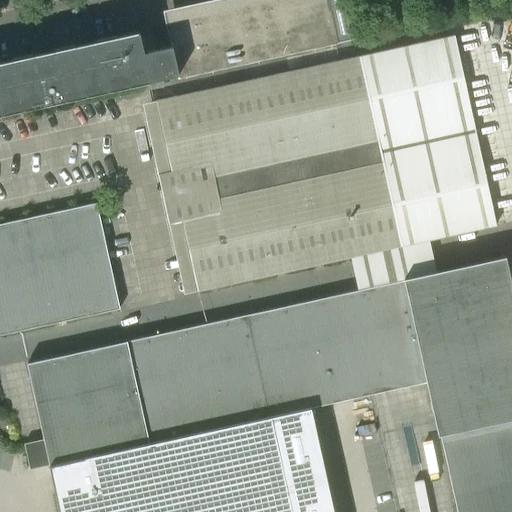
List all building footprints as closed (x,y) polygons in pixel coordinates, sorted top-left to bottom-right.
[(0,114),(149,82),(178,75),(178,78),(356,39),(347,0),(276,0),(166,24),(171,46),(143,52),(139,33),(138,34),(138,33),(0,62),(0,114)] [(454,36),(358,57),(156,101),(198,291),(496,225),(454,36)] [(0,334),(119,308),(96,203),(0,224),(0,334)] [(43,439),(23,443),(29,469),(49,465),(148,443),(268,416),(271,416),(425,381),(437,435),(440,435),(456,511),(511,511),(511,291),(504,257),(403,279),(403,281),(26,363),(43,439)] [(333,511),(310,407),(271,416),(292,511),(333,511)] [(49,465),(48,465),(58,511),(292,511),(271,416),(268,416),(148,443),(49,465)]
